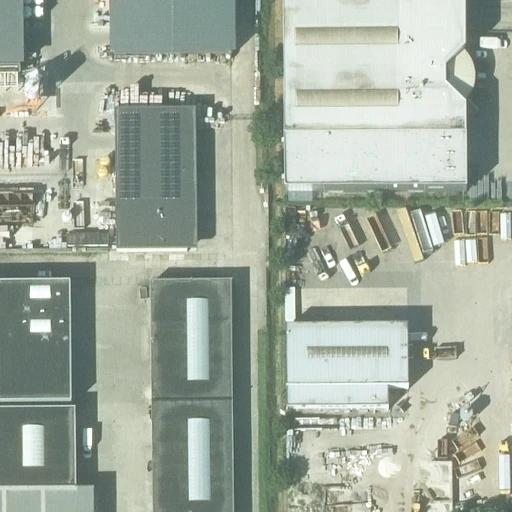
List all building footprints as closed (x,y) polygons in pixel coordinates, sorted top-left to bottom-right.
[(18,0),(0,0),(0,70),(20,70),(18,0)] [(230,0),(113,0),(114,59),(231,57),(230,0)] [(464,0),(282,0),(283,141),(284,196),(466,194),(465,139),(465,105),(459,105),(454,100),(457,96),(459,92),(461,88),(462,84),(462,79),(461,75),(459,71),(457,67),(454,64),(465,53),(464,0)] [(195,113),(115,114),(116,254),(187,253),(185,174),(195,173),(195,113)] [(151,414),(231,413),(230,284),(149,284),(151,414)] [(0,405),(70,405),(69,285),(0,285),(0,405)] [(387,390),(407,390),(407,328),(285,329),(285,411),(387,410),(387,390)] [(75,411),(0,411),(0,491),(75,491),(75,411)] [(232,511),(231,413),(151,414),(151,511),(232,511)] [(0,491),(0,511),(93,511),(93,490),(75,491),(0,491)]
